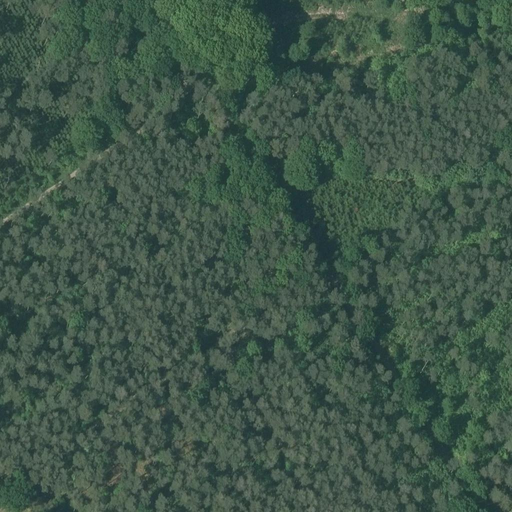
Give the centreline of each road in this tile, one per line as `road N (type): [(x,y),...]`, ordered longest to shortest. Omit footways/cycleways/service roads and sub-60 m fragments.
road 1 (track): [(482,511),(208,86)]
road 2 (track): [(208,86),(0,225)]
